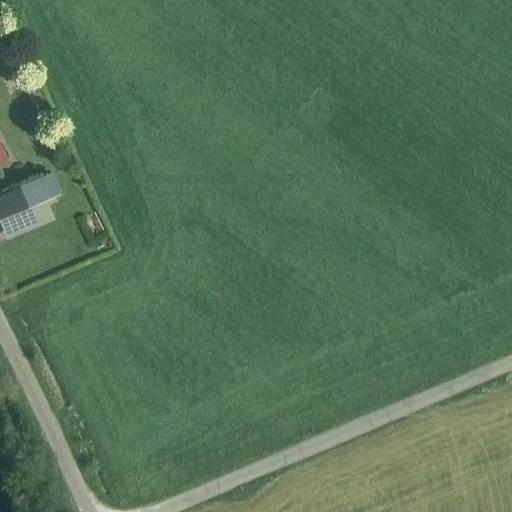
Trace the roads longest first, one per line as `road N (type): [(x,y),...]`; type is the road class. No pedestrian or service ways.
road 1 (unclassified): [(153,511),(511,361)]
road 2 (unclassified): [(88,511),(0,328)]
